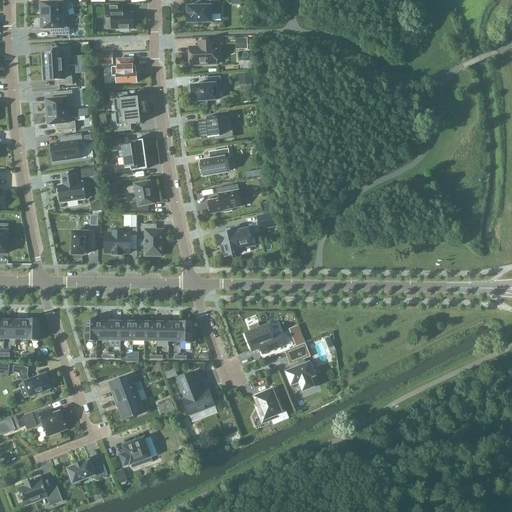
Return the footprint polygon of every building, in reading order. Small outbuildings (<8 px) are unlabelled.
[(41,16),(66,16),(67,16),(66,3),(69,3),(68,0),(51,0),(52,3),(41,3),(41,6),(39,6),(39,12),(41,12),(41,16)] [(206,0),(207,6),(187,7),(187,15),(187,23),(190,23),(190,25),(197,25),(197,23),(211,22),(211,13),(220,13),(219,0),(206,0)] [(123,6),(106,7),(106,18),(111,18),(111,29),(120,29),(120,31),(128,31),(128,29),(133,29),(133,25),(135,25),(135,17),(133,17),(133,13),(123,13),(123,6)] [(66,16),(41,16),(41,21),(39,21),(39,27),(41,27),(41,29),(52,29),(52,36),(69,35),(69,28),(67,28),(66,16)] [(189,65),(216,64),(216,47),(214,47),(214,41),(199,42),(199,48),(189,48),(189,65)] [(239,44),(237,52),(247,55),(249,46),(239,44)] [(56,53),(42,54),(43,67),(68,66),(68,58),(70,58),(70,46),(56,47),(56,53)] [(93,55),(94,65),(111,64),(111,55),(93,55)] [(132,59),(117,60),(117,67),(111,67),(112,76),(116,76),(117,83),(136,82),(136,74),(132,74),(132,59)] [(68,66),(43,67),(44,80),(58,79),(58,85),(72,84),(71,73),(69,73),(68,66)] [(250,86),(251,76),(241,75),(240,85),(250,86)] [(207,85),(191,86),(192,94),(194,94),(194,102),(196,102),(196,105),(206,104),(206,101),(216,100),(216,89),(220,89),(219,77),(206,78),(207,85)] [(46,108),(47,113),(68,111),(67,107),(70,104),(73,104),(72,91),(53,93),(54,99),(46,100),(46,102),(44,102),(44,108),(46,108)] [(138,97),(124,99),(123,93),(110,94),(110,101),(114,101),(115,113),(139,110),(138,97)] [(127,125),(141,123),(139,110),(115,113),(116,125),(113,126),(113,132),(127,131),(127,125)] [(68,111),(47,113),(47,117),(45,117),(46,124),(48,123),(48,125),(56,125),(57,131),(75,129),(74,117),(71,117),(68,114),(68,111)] [(206,118),(207,121),(197,123),(199,139),(209,138),(209,142),(218,140),(217,137),(229,135),(229,131),(230,131),(229,127),(228,127),(226,115),(206,118)] [(64,142),(51,144),(53,162),(80,159),(77,141),(82,140),(81,134),(64,136),(64,142)] [(119,139),(109,141),(111,152),(117,151),(118,159),(123,158),(145,155),(144,149),(146,149),(145,142),(143,143),(143,140),(127,143),(128,146),(122,146),(119,139)] [(203,177),(227,172),(224,158),(229,157),(227,150),(213,152),(214,159),(201,162),(201,163),(199,164),(200,170),(202,170),(203,177)] [(148,160),(146,160),(145,155),(123,158),(124,165),(113,167),(115,178),(124,177),(125,169),(131,168),(132,171),(147,169),(147,167),(149,166),(148,160)] [(74,173),(61,175),(63,185),(57,186),(60,203),(85,199),(83,182),(76,183),(74,173)] [(147,211),(147,205),(153,204),(149,182),(134,185),(138,204),(131,206),(132,211),(147,211)] [(237,185),(216,189),(217,196),(219,196),(220,199),(208,201),(210,213),(222,211),(223,213),(232,211),(232,208),(241,206),(238,192),(239,192),(237,185)] [(270,214),(257,217),(260,229),(273,226),(270,214)] [(133,239),(137,239),(138,218),(124,217),(124,229),(133,230),(133,239)] [(156,225),(141,224),(141,231),(145,231),(145,239),(143,239),(143,247),(145,247),(145,255),(162,256),(162,231),(156,231),(156,225)] [(227,234),(216,236),(218,246),(221,245),(224,257),(241,253),(240,248),(255,245),(253,236),(249,237),(248,229),(236,232),(235,229),(226,231),(227,234)] [(0,253),(7,254),(7,249),(9,249),(9,241),(7,241),(7,231),(0,231),(0,253)] [(73,242),(71,242),(70,250),(72,250),(72,254),(82,255),(82,253),(87,253),(87,248),(95,248),(95,234),(88,234),(88,233),(73,232),(73,242)] [(113,234),(105,234),(105,253),(113,253),(113,255),(122,255),(122,253),(130,253),(130,235),(122,235),(122,232),(113,232),(113,234)] [(28,340),(28,320),(27,320),(27,321),(16,321),(16,339),(27,339),(27,340),(28,340)] [(28,320),(28,340),(39,341),(39,338),(41,338),(41,333),(39,333),(39,320),(28,320)] [(16,339),(16,321),(4,321),(4,339),(16,339)] [(96,341),(97,321),(85,321),(85,333),(83,333),(83,339),(85,339),(85,341),(96,341)] [(108,340),(109,322),(97,322),(97,321),(96,341),(97,341),(97,340),(108,340)] [(120,341),(121,322),(109,322),(108,340),(120,341)] [(132,341),(133,323),(121,322),(120,341),(132,341)] [(180,343),(181,322),(180,322),(180,323),(169,323),(168,341),(180,341),(180,343)] [(181,322),(180,343),(195,343),(195,332),(192,332),(192,322),(181,322)] [(144,341),(145,323),(133,323),(132,341),(144,341)] [(156,341),(157,323),(145,323),(144,341),(156,341)] [(168,341),(169,323),(157,323),(156,341),(168,341)] [(257,324),(248,327),(250,331),(245,334),(252,352),(260,348),(262,355),(285,346),(280,333),(272,336),(268,324),(259,328),(257,324)] [(284,352),(289,365),(297,362),(299,367),(295,368),(295,369),(286,372),(291,385),(299,382),(303,391),(313,387),(310,378),(314,376),(309,363),(306,364),(304,360),(310,357),(305,343),(284,352)] [(27,374),(28,368),(13,366),(12,373),(19,373),(23,384),(24,383),(30,397),(40,393),(41,396),(50,393),(49,390),(51,389),(48,382),(49,381),(47,374),(29,380),(27,374)] [(183,399),(189,415),(214,406),(212,399),(214,398),(211,391),(209,392),(208,390),(201,393),(193,373),(177,379),(185,399),(183,399)] [(134,417),(134,416),(144,413),(140,402),(138,402),(131,385),(133,384),(130,375),(109,383),(116,402),(118,401),(125,420),(133,417),(134,417)] [(272,389),(259,395),(261,398),(256,400),(258,406),(256,407),(262,423),(276,417),(275,415),(283,412),(279,400),(277,400),(272,389)] [(67,429),(60,411),(49,416),(46,408),(32,413),(37,426),(42,424),(47,437),(67,429)] [(114,436),(98,440),(103,457),(108,456),(109,463),(115,461),(114,457),(119,455),(114,436)] [(130,465),(150,457),(143,439),(123,446),(125,453),(119,455),(124,467),(129,464),(130,465)] [(102,461),(91,465),(89,460),(82,463),(81,462),(74,465),(75,466),(67,469),(70,477),(68,478),(71,487),(80,484),(79,481),(94,476),(96,479),(107,475),(102,461)] [(56,486),(45,490),(41,480),(34,483),(33,480),(25,484),(26,486),(19,488),(25,504),(46,496),(50,506),(62,502),(56,486)]
